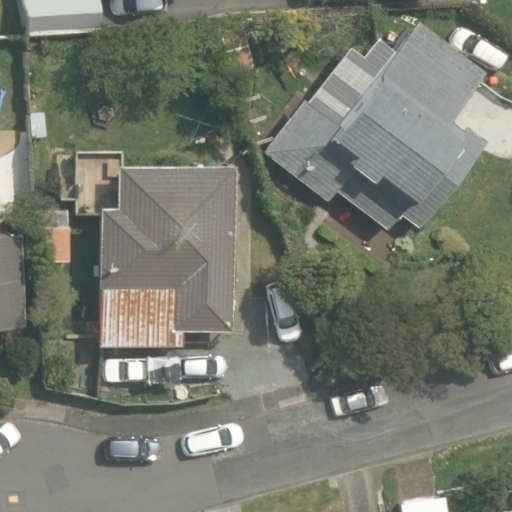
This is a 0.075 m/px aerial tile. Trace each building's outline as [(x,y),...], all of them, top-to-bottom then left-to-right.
[(16,0),(20,25),(116,10),(114,0),(16,0)] [(485,77),(413,26),(339,128),(310,107),(266,169),(327,213),(337,199),(391,238),(403,222),(429,241),(507,132),(466,103),(485,77)] [(238,175),(128,171),(127,219),(98,219),(94,350),(187,353),(188,330),(233,331),(238,175)] [(0,341),(29,342),(30,246),(0,245),(0,341)] [(447,511),(447,502),(406,503),(405,511),(447,511)]
